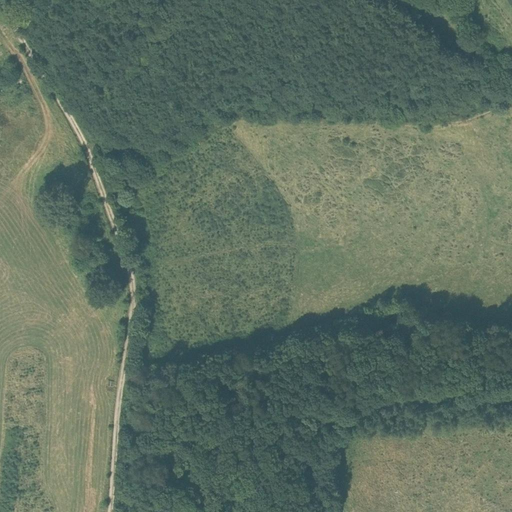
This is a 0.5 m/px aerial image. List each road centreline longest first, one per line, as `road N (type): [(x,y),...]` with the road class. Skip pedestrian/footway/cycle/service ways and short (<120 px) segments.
road 1 (track): [(84,143),(131,279),(112,511)]
road 2 (track): [(4,8),(84,143)]
